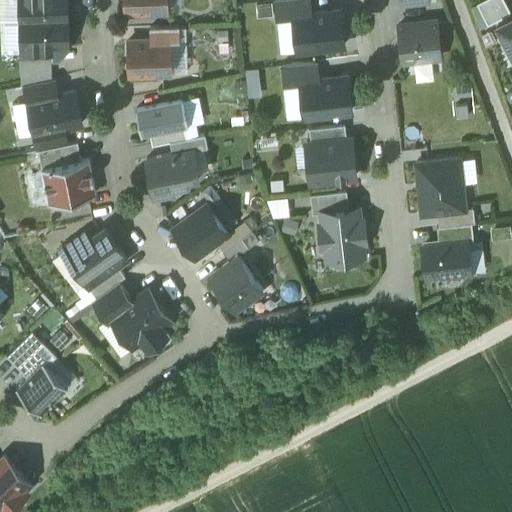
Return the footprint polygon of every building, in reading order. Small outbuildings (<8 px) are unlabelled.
[(20,0),(21,20),(67,18),(66,0),(20,0)] [(124,0),(125,13),(167,12),(167,0),(124,0)] [(309,0),(274,0),(277,18),(293,17),(293,15),(311,13),(309,0)] [(503,0),(483,0),(477,4),(487,25),(511,13),(503,0)] [(311,13),(293,15),(293,17),(297,51),(345,46),(341,10),(311,13)] [(511,17),(498,24),(511,51),(511,17)] [(67,18),(21,20),(22,50),(50,49),(68,49),(67,18)] [(437,21),(399,25),(403,60),(441,56),(437,21)] [(178,27),(150,28),(151,41),(170,40),(170,41),(179,41),(178,27)] [(151,41),(128,42),(129,75),(171,74),(170,41),(170,40),(151,41)] [(50,49),(22,50),(22,64),(51,63),(50,49)] [(68,49),(50,49),(51,63),(58,63),(68,49)] [(316,61),(282,65),(284,84),(300,82),(300,81),(318,79),(316,61)] [(51,63),(22,64),(23,85),(25,85),(51,79),(51,63)] [(252,95),(263,93),(258,68),(247,70),(252,95)] [(318,79),(300,81),(300,82),(304,116),(352,111),(348,75),(318,79)] [(51,79),(25,85),(28,101),(57,95),(53,79),(51,79)] [(474,82),(453,84),(455,114),(476,112),(474,82)] [(57,95),(28,101),(35,134),(63,128),(82,125),(75,91),(57,95)] [(183,100),(136,109),(141,135),(150,133),(184,126),(188,125),(183,100)] [(345,124),(309,128),(311,142),(347,138),(345,124)] [(184,126),(150,133),(152,145),(170,142),(187,138),(184,126)] [(63,128),(35,134),(38,150),(67,144),(63,128)] [(187,138),(170,142),(172,153),(193,149),(193,150),(208,147),(205,134),(187,138)] [(311,142),(307,142),(310,168),(316,167),(317,182),(355,177),(353,162),(354,162),(354,161),(353,161),(352,154),(353,154),(353,153),(352,153),(351,138),(347,138),(311,142)] [(67,144),(38,150),(42,168),(81,160),(77,142),(67,144)] [(172,153),(146,159),(154,197),(174,193),(173,187),(188,184),(187,178),(199,176),(193,150),(193,149),(172,153)] [(466,154),(415,159),(422,213),(470,208),(466,154)] [(81,160),(42,168),(49,203),(96,194),(89,158),(81,160)] [(347,190),(311,194),(313,213),(322,212),(322,211),(348,208),(347,190)] [(491,217),(492,205),(478,204),(477,217),(491,217)] [(216,242),(228,233),(206,205),(175,228),(196,257),(216,242)] [(348,208),(322,211),(322,212),(323,223),(319,224),(322,247),(326,247),(327,259),(364,255),(362,243),(366,242),(364,219),(360,219),(358,207),(348,208)] [(224,252),(252,231),(244,221),(228,233),(216,242),(223,252),(224,252)] [(511,228),(511,225),(493,227),(494,238),(511,236),(511,228)] [(62,250),(90,287),(118,266),(128,259),(105,229),(92,239),(86,232),(62,250)] [(224,252),(231,261),(238,255),(258,240),(252,231),(224,252)] [(471,237),(421,242),(424,275),(474,270),(471,237)] [(231,261),(210,276),(236,310),(264,289),(238,255),(231,261)] [(118,266),(90,287),(97,297),(119,281),(125,276),(118,266)] [(97,297),(92,301),(106,320),(111,317),(110,316),(133,299),(119,281),(97,297)] [(133,299),(110,316),(111,317),(132,346),(142,339),(148,347),(167,333),(161,325),(171,318),(149,288),(133,299)] [(18,367),(44,342),(32,330),(6,355),(18,367)] [(44,342),(18,367),(28,377),(43,361),(47,365),(57,355),(44,342)] [(28,377),(16,388),(41,413),(68,386),(47,365),(43,361),(28,377)] [(31,483),(5,456),(0,460),(0,511),(1,511),(2,511),(7,511),(27,492),(25,490),(31,483)]
